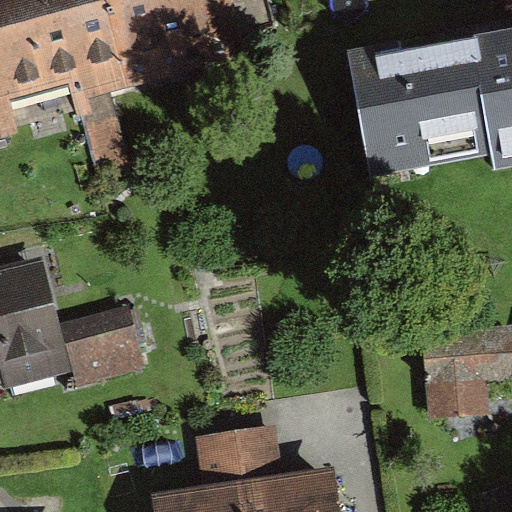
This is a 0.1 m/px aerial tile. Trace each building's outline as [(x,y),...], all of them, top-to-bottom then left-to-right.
[(230,0),(0,0),(0,113),(244,50),(230,0)] [(511,32),(349,59),(369,184),(511,161),(511,32)] [(40,258),(0,268),(0,379),(41,369),(46,387),(142,363),(124,294),(54,312),(40,258)] [(511,340),(423,344),(426,414),(511,410),(511,340)] [(199,491),(153,497),(154,511),(342,511),(338,473),(276,481),(270,430),(193,440),(199,491)] [(511,511),(511,482),(486,492),(493,511),(511,511)]
